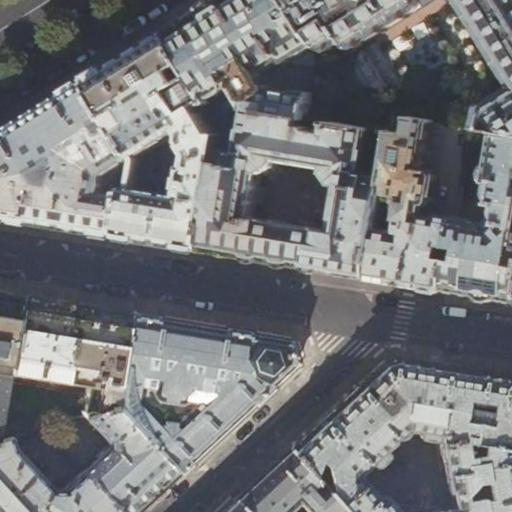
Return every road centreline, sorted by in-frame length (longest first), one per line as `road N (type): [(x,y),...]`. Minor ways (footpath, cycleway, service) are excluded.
road 1 (residential): [(0,256),(379,316)]
road 2 (residential): [(171,511),(379,316)]
road 3 (residential): [(379,316),(511,338)]
